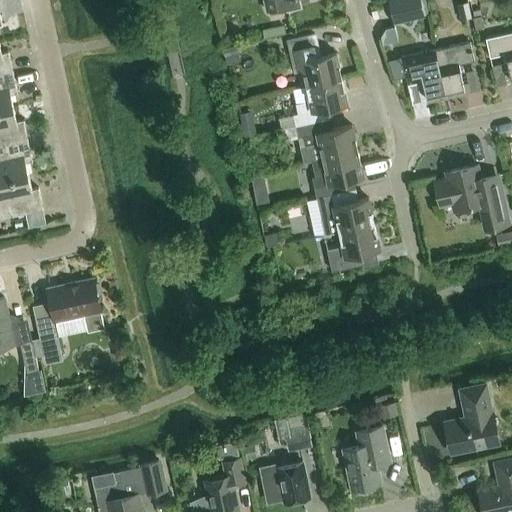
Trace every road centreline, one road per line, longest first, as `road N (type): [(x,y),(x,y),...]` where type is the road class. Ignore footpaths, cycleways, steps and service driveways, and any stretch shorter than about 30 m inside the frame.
road 1 (residential): [(0,260),(69,245),(83,233),(40,0)]
road 2 (residential): [(404,142),(360,0)]
